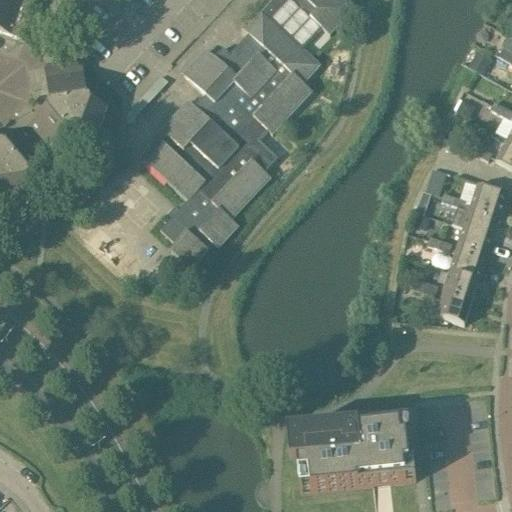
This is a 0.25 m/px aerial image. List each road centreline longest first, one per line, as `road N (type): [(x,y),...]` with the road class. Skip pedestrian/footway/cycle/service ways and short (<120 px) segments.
road 1 (tertiary): [(146,511),(76,392),(0,316)]
road 2 (tertiary): [(0,362),(74,438),(116,511)]
road 3 (residential): [(511,337),(391,328)]
